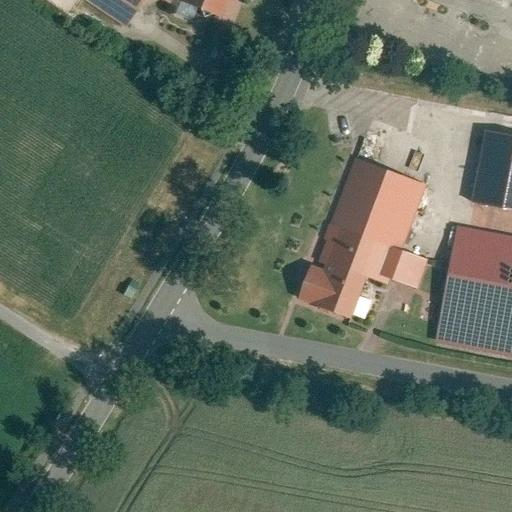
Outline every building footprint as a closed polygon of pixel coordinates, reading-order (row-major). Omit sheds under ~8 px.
[(145,0),(84,0),(80,7),(124,34),(145,0)] [(217,21),(225,0),(182,0),(180,5),(217,21)] [(476,0),(499,8),(502,0),(476,0)] [(511,144),(484,140),(471,215),(511,221),(511,144)] [(434,194),(352,164),(300,305),(350,324),(366,281),(418,300),(431,263),(412,256),(434,194)] [(511,241),(455,231),(433,351),(511,365),(511,241)]
